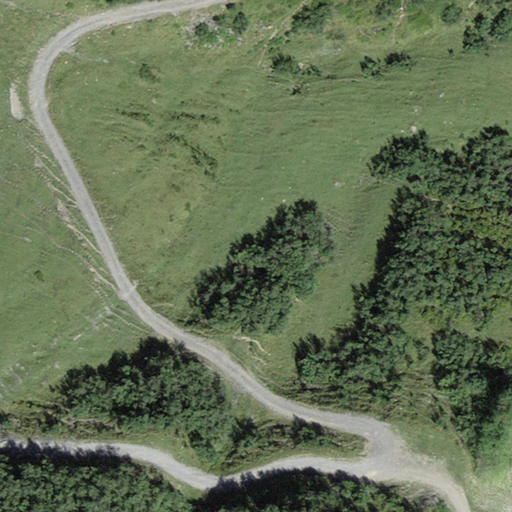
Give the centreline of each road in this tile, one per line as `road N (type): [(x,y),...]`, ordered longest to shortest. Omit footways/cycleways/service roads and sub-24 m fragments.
road 1 (track): [(197,0),(93,22),(54,45),(38,69),(38,112),(123,298),(245,406),(356,442),(355,467)]
road 2 (track): [(355,467),(330,484),(231,489),(189,483),(128,451),(0,439)]
